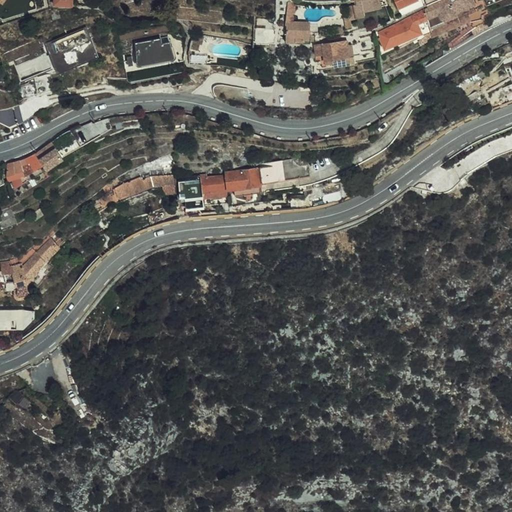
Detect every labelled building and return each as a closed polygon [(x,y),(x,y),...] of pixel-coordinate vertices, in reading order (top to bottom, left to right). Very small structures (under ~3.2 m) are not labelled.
[(281,0),(281,12),(280,32),(293,32),(303,32),(304,16),(283,15),(284,10),(291,5),(290,0),(281,0)] [(358,8),(357,4),(356,3),(348,4),(346,0),(340,0),(344,12),(353,9),(358,8)] [(368,0),(357,4),(358,8),(360,12),(371,9),(368,0)] [(417,0),(418,2),(421,13),(422,18),(424,25),(425,30),(461,13),(456,2),(448,6),(447,9),(440,13),(437,14),(434,13),(431,5),(428,0),(417,0)] [(428,0),(431,5),(434,13),(437,14),(440,13),(447,9),(448,6),(456,2),(461,0),(428,0)] [(421,13),(418,2),(416,3),(411,7),(403,11),(389,17),(391,21),(380,25),(373,28),(372,29),(378,43),(381,42),(406,30),(414,27),(412,23),(409,16),(421,13)] [(474,13),(472,6),(461,9),(460,9),(461,13),(462,16),(474,13)] [(409,16),(412,23),(422,18),(421,13),(409,16)] [(480,15),(475,17),(474,17),(467,20),(471,28),(475,25),(480,22),(483,20),(480,15)] [(371,25),(373,28),(380,25),(391,21),(389,17),(371,25)] [(269,23),(247,22),(247,32),(254,33),(269,36),(269,31),(269,23)] [(414,40),(426,33),(425,30),(424,25),(417,28),(418,31),(411,35),(414,40)] [(78,48),(86,45),(81,33),(71,37),(70,37),(69,33),(71,33),(69,27),(46,36),(48,42),(51,41),(52,45),(46,47),(49,53),(52,52),(56,60),(64,56),(70,54),(79,50),(78,48)] [(144,35),(129,38),(133,57),(134,57),(167,51),(164,38),(156,39),(155,34),(144,35)] [(308,39),(308,43),(310,48),(316,47),(318,57),(328,56),(328,53),(343,50),(342,48),(341,37),(341,34),(318,37),(308,39)] [(203,35),(196,35),(195,38),(193,47),(192,48),(192,49),(199,49),(203,35)] [(328,53),(328,56),(329,60),(343,58),(347,58),(346,37),(341,37),(342,48),(343,50),(328,53)] [(425,51),(427,55),(437,49),(436,42),(429,46),(424,49),(425,51)] [(152,71),(160,70),(158,58),(155,58),(132,62),(130,56),(126,57),(123,45),(118,46),(119,55),(123,73),(132,74),(139,73),(152,71)] [(160,72),(160,70),(152,71),(139,73),(132,74),(123,73),(124,78),(146,74),(160,72)] [(21,79),(9,85),(15,97),(16,99),(28,93),(22,81),(21,79)] [(85,118),(86,117),(85,115),(81,117),(70,121),(66,123),(69,128),(72,134),(82,128),(80,124),(85,118)] [(56,151),(53,145),(50,142),(45,145),(41,138),(36,142),(31,145),(30,146),(31,148),(35,155),(38,159),(39,162),(50,155),(56,151)] [(31,148),(30,146),(22,149),(14,152),(8,154),(1,157),(1,158),(1,170),(16,164),(18,168),(30,162),(38,159),(35,155),(31,148)] [(288,151),(267,155),(268,159),(254,161),(257,178),(271,175),(274,174),(287,172),(298,170),(305,169),(301,150),(288,151)] [(157,178),(157,159),(156,159),(156,170),(145,170),(142,170),(135,172),(133,168),(116,174),(108,179),(108,180),(105,181),(106,185),(110,183),(111,187),(119,185),(119,187),(135,182),(139,180),(139,179),(149,178),(155,178),(157,178)] [(170,159),(157,159),(157,178),(170,178),(170,159)] [(254,178),(251,163),(220,167),(220,170),(222,183),(227,182),(231,182),(248,180),(254,180),(254,178)] [(1,170),(0,177),(6,174),(18,168),(16,164),(1,170)] [(222,183),(220,170),(199,173),(177,175),(177,176),(173,177),(175,191),(179,190),(180,191),(197,190),(197,186),(210,184),(222,183)] [(253,188),(255,188),(254,180),(248,180),(231,182),(227,182),(228,190),(241,189),(253,188)] [(198,200),(198,199),(197,190),(180,191),(180,195),(181,201),(182,201),(198,200)] [(10,274),(11,280),(21,276),(46,248),(53,240),(45,233),(44,232),(17,261),(15,263),(13,258),(1,260),(0,260),(0,274),(7,274),(10,274)] [(0,320),(15,321),(16,303),(0,302),(0,320)] [(26,303),(25,302),(18,303),(20,311),(27,310),(26,303)]
